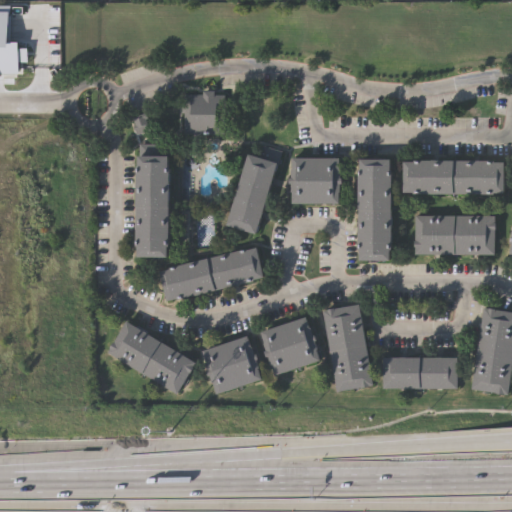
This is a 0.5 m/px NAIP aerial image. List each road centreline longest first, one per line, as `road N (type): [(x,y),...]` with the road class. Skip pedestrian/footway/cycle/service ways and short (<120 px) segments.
road 1 (motorway): [(511,479),(0,486)]
road 2 (motorway): [(511,442),(281,453),(14,487)]
